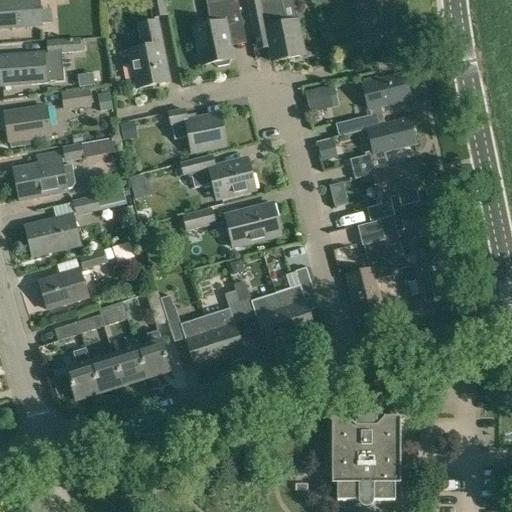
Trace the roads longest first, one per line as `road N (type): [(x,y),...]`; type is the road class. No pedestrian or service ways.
road 1 (residential): [(346,364),(277,99),(263,84),(189,98)]
road 2 (residential): [(51,444),(346,364)]
road 3 (residential): [(511,296),(455,0)]
road 4 (residential): [(346,364),(511,320)]
road 5 (residential): [(51,444),(0,283)]
